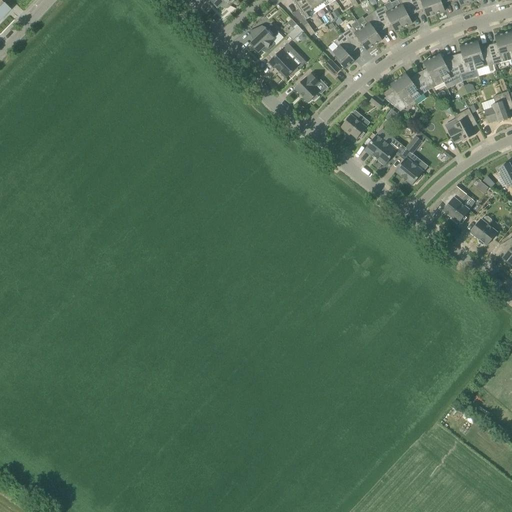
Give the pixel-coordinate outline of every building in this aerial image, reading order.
[(0,0),(0,21),(11,10),(2,2),(3,0),(0,0)] [(208,0),(217,9),(219,6),(224,8),(232,0),(208,0)] [(316,13),(307,0),(292,0),(299,10),(293,14),(304,26),(308,31),(312,28),(306,20),(312,17),(316,13)] [(326,7),(321,0),(307,0),(316,13),(326,7)] [(409,17),(417,13),(411,0),(398,0),(401,6),(395,9),(404,28),(413,23),(409,17)] [(436,14),(431,0),(411,0),(417,13),(424,10),(427,17),(436,14)] [(451,1),(450,0),(431,0),(436,14),(445,11),(443,4),(451,1)] [(375,12),(385,29),(392,25),(396,32),(404,28),(395,9),(389,12),(386,6),(384,7),(375,12)] [(341,15),(337,10),(331,14),(335,19),(341,15)] [(368,23),(362,27),(375,46),(377,44),(383,40),(378,34),(385,29),(375,12),(364,19),(365,19),(368,23)] [(341,27),(344,21),(340,18),(336,24),(341,27)] [(291,20),(287,24),(292,29),(297,25),(291,20)] [(257,29),(250,32),(254,41),(251,44),(253,47),(259,53),(262,50),(266,53),(268,49),(270,49),(275,44),(272,41),(280,33),(271,24),(267,28),(263,26),(257,29)] [(287,36),(293,42),(303,33),(298,27),(287,36)] [(375,46),(362,27),(356,31),(353,27),(343,34),(356,50),(362,45),(367,51),(375,46)] [(356,50),(343,34),(334,43),(339,47),(333,52),(338,57),(336,59),(346,70),(355,61),(350,55),(356,50)] [(511,60),(505,34),(495,36),(497,44),(489,46),(494,65),(511,60)] [(494,65),(489,46),(481,48),(479,41),(469,44),(477,70),(494,65)] [(477,70),(469,44),(460,46),(462,54),(453,56),(460,75),(477,70)] [(275,69),(276,68),(286,79),(292,74),(293,75),(299,70),(298,68),(299,66),(301,68),(306,63),(298,54),(292,59),(283,49),(269,63),(275,69)] [(460,75),(453,56),(444,61),(441,54),(432,58),(445,83),(460,75)] [(445,83),(432,58),(424,63),(427,69),(418,74),(429,91),(445,83)] [(334,76),(340,71),(340,70),(331,60),(325,66),(334,76)] [(415,101),(429,91),(418,74),(411,79),(406,73),(398,79),(415,101)] [(320,82),(312,74),(307,79),(306,78),(295,88),(309,103),(312,100),(314,102),(319,97),(317,95),(320,92),(315,87),(320,82)] [(401,111),(415,101),(398,79),(391,85),(395,91),(385,98),(401,111)] [(475,90),(474,86),(468,85),(465,86),(468,94),(475,90)] [(468,94),(465,86),(462,87),(459,92),(461,97),(468,94)] [(511,118),(508,111),(511,109),(511,101),(508,92),(493,97),(496,104),(492,106),(493,108),(484,111),(489,124),(497,121),(498,123),(511,118)] [(380,109),(384,103),(375,96),(370,101),(372,103),(380,109)] [(393,122),(399,114),(392,109),(386,117),(393,122)] [(463,142),(476,135),(470,125),(476,122),(469,109),(455,117),(459,124),(455,126),(456,128),(448,132),(455,144),(462,140),(463,142)] [(351,115),(341,128),(348,134),(350,135),(351,134),(357,139),(359,137),(361,138),(365,133),(363,132),(367,128),(367,127),(352,115),(351,115)] [(378,135),(365,151),(371,155),(373,154),(374,155),(378,159),(379,159),(380,160),(379,161),(383,165),(384,163),(386,165),(395,153),(400,157),(404,161),(406,158),(411,153),(407,149),(406,149),(395,140),(391,145),(378,135)] [(423,142),(416,136),(406,149),(407,149),(413,154),(423,142)] [(424,172),(406,158),(396,172),(402,177),(406,181),(407,180),(413,185),(416,182),(417,183),(422,176),(421,175),(424,172)] [(500,173),(496,176),(500,179),(506,183),(508,185),(509,188),(510,188),(511,186),(511,166),(510,163),(500,169),(499,170),(500,173)] [(492,188),(496,184),(488,176),(483,181),(492,188)] [(465,216),(470,210),(461,203),(467,195),(457,186),(442,200),(443,199),(450,204),(444,211),(452,218),(451,219),(458,224),(459,223),(459,224),(460,223),(462,224),(467,218),(465,216)] [(489,226),(492,223),(492,220),(488,217),(486,217),(483,221),(482,220),(471,233),(479,240),(479,243),(482,245),(485,245),(487,246),(498,233),(489,226)] [(511,239),(501,246),(506,254),(503,258),(511,265),(511,239)]
